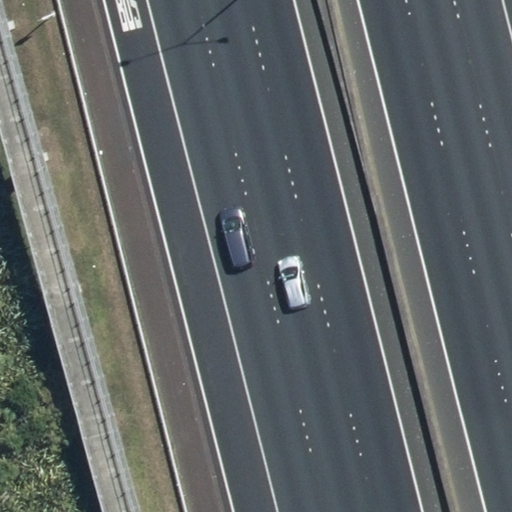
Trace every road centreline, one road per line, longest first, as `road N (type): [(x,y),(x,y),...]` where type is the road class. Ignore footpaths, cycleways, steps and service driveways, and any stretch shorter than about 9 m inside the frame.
road 1 (motorway): [(376,511),(248,0)]
road 2 (motorway): [(408,0),(511,418)]
